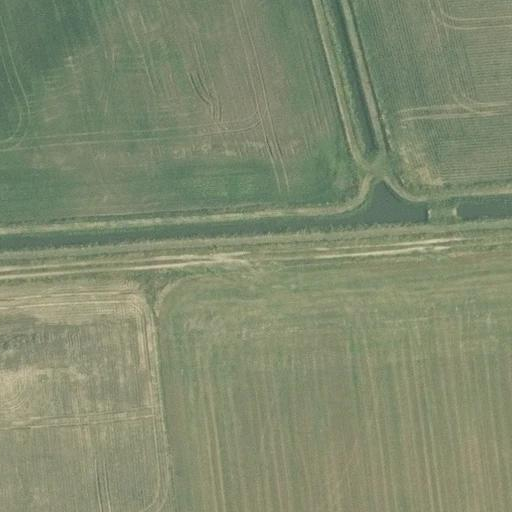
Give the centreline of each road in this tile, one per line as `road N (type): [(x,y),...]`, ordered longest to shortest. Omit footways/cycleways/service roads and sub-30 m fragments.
road 1 (track): [(0,273),(511,240)]
road 2 (track): [(445,244),(440,187),(423,166),(345,171)]
